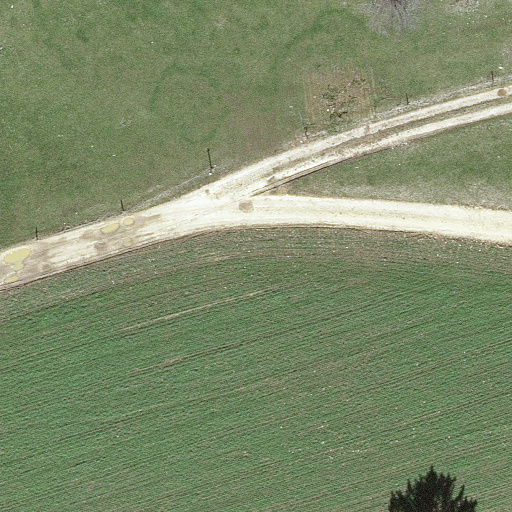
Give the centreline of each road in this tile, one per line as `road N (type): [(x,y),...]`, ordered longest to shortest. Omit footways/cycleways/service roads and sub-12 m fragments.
road 1 (track): [(0,281),(206,211),(383,213),(511,229)]
road 2 (track): [(206,211),(292,162),(511,104)]
